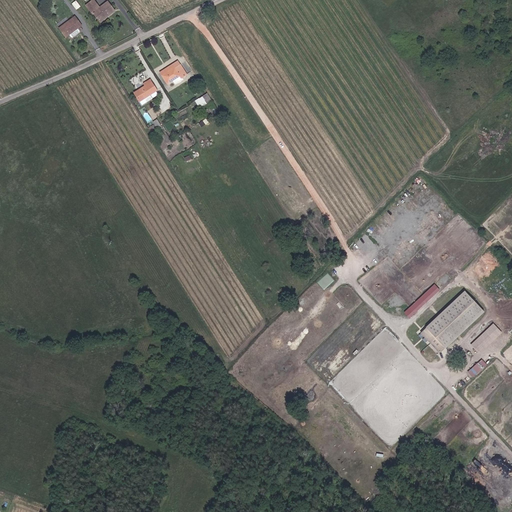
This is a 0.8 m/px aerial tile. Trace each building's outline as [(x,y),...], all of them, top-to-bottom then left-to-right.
[(92,5),(84,10),(91,19),(93,18),(99,26),(104,21),(106,23),(114,16),(107,7),(99,13),(92,5)] [(77,31),(76,30),(80,27),(75,20),(59,32),(64,38),(68,36),(70,38),(72,38),(78,34),(78,32),(77,31)] [(158,76),(160,78),(177,67),(175,65),(158,76)] [(177,67),(160,78),(166,87),(171,84),(173,87),(179,82),(178,81),(184,77),(177,67)] [(141,91),(129,98),(135,107),(140,104),(142,108),(150,103),(147,99),(155,95),(149,86),(145,88),(144,87),(139,89),(141,91)] [(208,93),(195,100),(200,108),(213,101),(208,93)] [(211,108),(201,115),(204,119),(214,112),(211,108)] [(165,149),(170,145),(156,124),(151,127),(165,149)] [(410,318),(441,289),(435,283),(405,313),(410,318)] [(421,333),(441,354),(486,311),(466,290),(421,333)] [(494,323),(471,345),(480,354),(503,332),(494,323)] [(482,359),(468,372),(474,378),(488,364),(482,359)] [(478,460),(474,465),(482,472),(487,467),(478,460)] [(474,470),(469,477),(487,489),(492,482),(474,470)]
